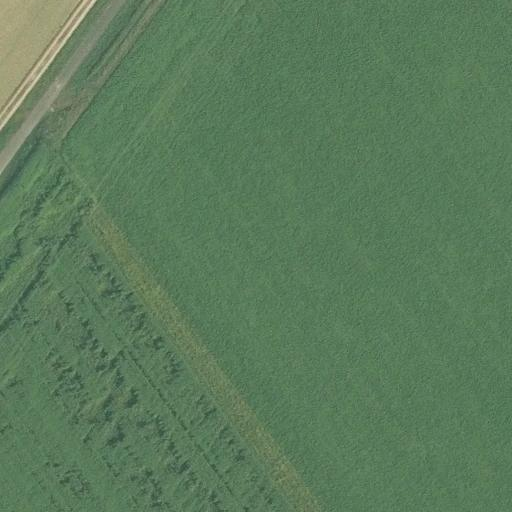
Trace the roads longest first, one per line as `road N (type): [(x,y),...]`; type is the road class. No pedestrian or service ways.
road 1 (track): [(13,111),(74,119),(160,0)]
road 2 (track): [(93,0),(0,130)]
